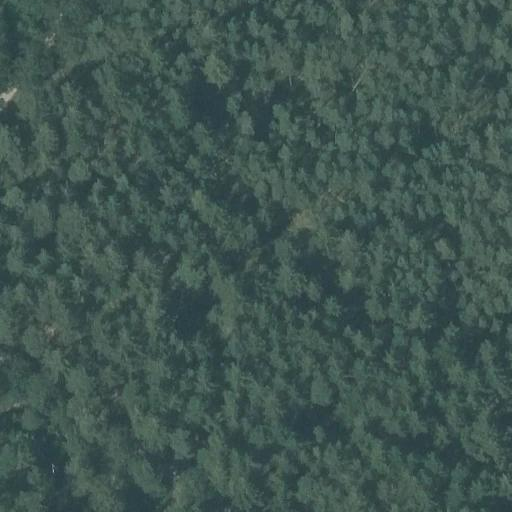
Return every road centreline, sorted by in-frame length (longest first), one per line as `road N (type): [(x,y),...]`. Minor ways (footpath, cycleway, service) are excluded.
road 1 (track): [(204,511),(0,368)]
road 2 (track): [(0,99),(70,0)]
